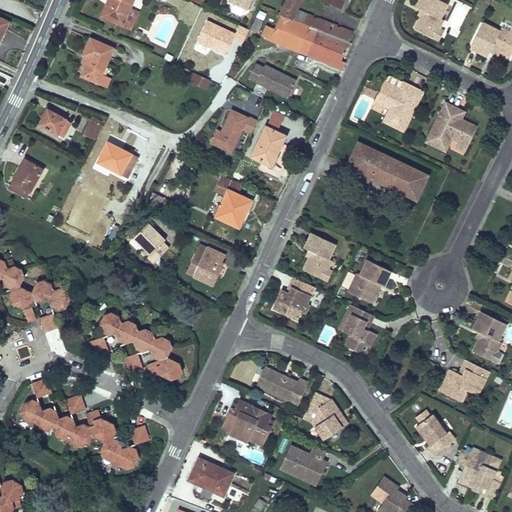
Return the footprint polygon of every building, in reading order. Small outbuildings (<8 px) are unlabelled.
[(130,8),(133,0),(108,0),(107,2),(111,3),(104,17),(123,26),(130,29),(138,12),(130,8)] [(247,10),(251,0),(233,0),(232,3),(247,10)] [(287,0),(281,14),(292,19),(297,9),(301,0),(287,0)] [(320,0),(341,9),(344,0),(320,0)] [(448,4),(440,0),(420,0),(417,7),(421,9),(426,12),(424,16),(422,15),(421,17),(415,29),(435,39),(440,29),(444,20),(440,18),(443,13),(446,15),(448,11),(445,9),(448,4)] [(104,17),(111,3),(107,2),(101,16),(104,17)] [(297,9),(292,19),(349,42),(353,33),(297,9)] [(258,10),(251,29),(258,31),(265,12),(258,10)] [(343,57),(349,42),(292,19),(281,14),(281,15),(275,29),(267,26),(262,36),(270,39),(343,68),(346,62),(344,61),(346,57),(343,57)] [(0,40),(9,22),(0,17),(0,40)] [(500,31),(483,23),(470,48),(488,56),(491,51),(493,45),(497,47),(496,49),(499,51),(510,56),(511,53),(511,27),(504,23),(501,28),(500,31)] [(440,29),(435,39),(439,41),(444,31),(440,29)] [(113,49),(91,39),(83,55),(89,58),(91,58),(89,61),(88,61),(82,75),(98,83),(98,82),(101,74),(113,49)] [(497,47),(493,45),(491,51),(497,54),(499,51),(496,49),(497,47)] [(256,64),(248,78),(288,98),(296,80),(265,65),(264,68),(256,64)] [(110,78),(101,74),(98,82),(106,86),(110,78)] [(206,88),(210,80),(196,74),(193,82),(206,88)] [(384,121),(404,131),(423,91),(409,85),(406,92),(400,89),(403,82),(390,76),(387,77),(385,82),(384,81),(374,101),(384,106),(390,108),(384,121)] [(400,89),(406,92),(409,85),(403,82),(400,89)] [(238,88),(235,94),(246,99),(248,93),(238,88)] [(384,106),(374,101),(372,105),(382,110),(384,106)] [(446,102),(426,142),(446,151),(452,139),(458,141),(468,146),(478,127),(462,119),(456,116),(459,109),(446,102)] [(275,105),(268,120),(279,126),(287,110),(275,105)] [(63,137),(71,122),(48,109),(40,125),(63,137)] [(465,112),(459,109),(456,116),(462,119),(465,112)] [(210,144),(232,154),(244,131),(252,135),(257,120),(231,110),(223,132),(218,129),(210,144)] [(82,133),(96,140),(103,126),(100,124),(90,119),(82,133)] [(286,135),(266,126),(252,156),(272,166),(286,135)] [(466,151),(468,146),(458,141),(456,146),(466,151)] [(402,163),(359,142),(347,166),(391,187),(402,163)] [(108,143),(99,162),(128,177),(138,158),(108,143)] [(43,169),(26,160),(22,168),(21,167),(13,182),(31,192),(43,169)] [(428,175),(402,163),(391,187),(416,199),(428,175)] [(216,215),(215,216),(239,227),(252,200),(238,193),(242,184),(223,175),(216,190),(226,194),(221,205),(216,215)] [(28,197),(31,192),(13,182),(10,188),(28,197)] [(157,194),(152,205),(159,209),(164,198),(157,194)] [(216,215),(221,205),(214,202),(209,212),(216,215)] [(148,223),(134,237),(151,254),(148,257),(154,263),(169,248),(163,242),(165,240),(148,223)] [(77,230),(73,238),(90,246),(93,241),(95,242),(97,239),(77,230)] [(304,247),(309,250),(314,252),(312,256),(310,255),(309,257),(303,269),(323,279),(328,269),(332,260),(329,258),(336,243),(312,232),(304,247)] [(224,255),(207,247),(204,253),(200,250),(195,260),(200,262),(199,264),(194,276),(213,285),(221,268),(216,266),(218,262),(220,263),(224,255)] [(8,268),(15,265),(12,258),(5,261),(0,262),(0,278),(3,278),(8,268)] [(391,271),(367,259),(360,274),(357,273),(348,292),(368,301),(375,287),(373,286),(375,281),(381,285),(384,286),(391,271)] [(194,276),(199,264),(196,263),(191,275),(194,276)] [(8,268),(3,278),(6,286),(10,284),(12,289),(20,286),(21,283),(25,276),(22,269),(17,271),(15,265),(8,268)] [(332,271),(328,269),(323,279),(327,281),(332,271)] [(315,287),(294,277),(289,286),(292,287),(289,293),(287,292),(282,289),(273,309),(296,320),(300,312),(305,314),(309,304),(307,303),(305,302),(308,295),(310,296),(315,287)] [(32,292),(35,300),(39,298),(41,303),(49,300),(54,290),(61,287),(58,280),(51,282),(46,285),(44,279),(37,282),(33,289),(32,292)] [(372,303),(381,285),(375,281),(373,286),(375,287),(368,301),(372,303)] [(20,286),(32,292),(33,289),(21,283),(20,286)] [(32,292),(20,286),(12,289),(13,293),(9,295),(12,303),(24,309),(28,322),(36,319),(32,306),(30,301),(35,300),(32,292)] [(58,311),(66,308),(71,298),(68,291),(63,293),(61,287),(54,290),(49,300),(52,308),(56,306),(58,311)] [(370,313),(351,304),(339,328),(350,334),(354,336),(349,347),(366,355),(376,333),(368,329),(364,327),(370,313)] [(473,328),(479,331),(484,334),(482,338),(480,337),(479,338),(473,351),(493,361),(497,351),(502,342),(498,340),(507,323),(500,320),(482,311),(473,328)] [(59,327),(54,312),(47,315),(52,329),(59,327)] [(108,335),(117,332),(121,322),(129,320),(126,313),(119,315),(113,317),(112,312),(104,314),(100,324),(102,332),(107,330),(108,335)] [(375,315),(370,313),(364,327),(368,329),(375,315)] [(52,329),(47,315),(39,317),(45,332),(52,329)] [(121,322),(117,332),(119,340),(124,339),(125,343),(133,340),(138,331),(136,323),(131,325),(129,320),(121,322)] [(142,351),(150,348),(155,339),(163,336),(160,329),(153,332),(148,334),(146,328),(138,331),(133,340),(136,348),(141,347),(142,351)] [(344,345),(349,347),(354,336),(350,334),(344,345)] [(109,351),(104,336),(96,339),(102,353),(109,351)] [(158,355),(159,359),(168,357),(169,354),(172,347),(170,340),(164,342),(163,336),(155,339),(150,348),(153,356),(158,355)] [(102,353),(96,339),(89,341),(94,356),(102,353)] [(502,353),(497,351),(493,361),(497,363),(502,353)] [(143,367),(138,353),(131,355),(136,370),(143,367)] [(169,354),(168,357),(180,363),(181,360),(169,354)] [(136,370),(131,355),(123,358),(128,372),(136,370)] [(180,363),(168,357),(159,359),(155,361),(147,364),(151,376),(159,374),(171,380),(180,377),(178,372),(183,371),(180,363)] [(440,391),(456,399),(462,388),(466,390),(477,395),(489,371),(466,359),(462,367),(466,369),(463,375),(459,373),(450,369),(440,391)] [(299,378),(298,381),(265,366),(256,386),(289,401),(292,394),(301,398),(309,382),(299,378)] [(47,378),(32,383),(35,389),(49,385),(47,378)] [(52,392),(49,385),(35,389),(37,397),(52,392)] [(466,390),(462,388),(456,399),(461,401),(466,390)] [(348,423),(331,399),(330,399),(315,392),(307,410),(316,415),(312,422),(324,439),(348,423)] [(81,394),(66,399),(69,406),(83,401),(81,394)] [(292,394),(289,401),(298,405),(301,398),(292,394)] [(42,410),(40,402),(35,403),(33,399),(25,402),(21,412),(23,419),(28,417),(30,422),(33,429),(40,427),(38,420),(42,410)] [(262,414),(255,411),(253,406),(239,400),(237,404),(235,409),(231,407),(222,426),(230,430),(229,433),(248,442),(249,439),(264,446),(272,427),(268,425),(270,421),(272,415),(266,412),(262,414)] [(83,401),(69,406),(71,414),(86,409),(83,401)] [(57,410),(52,411),(50,407),(42,410),(38,420),(40,427),(45,425),(47,430),(54,428),(59,418),(57,410)] [(114,423),(101,417),(98,409),(86,413),(91,426),(93,434),(105,440),(113,437),(112,433),(116,431),(114,423)] [(420,423),(421,422),(431,415),(426,409),(416,417),(420,423)] [(420,423),(416,426),(430,445),(429,446),(435,454),(455,439),(449,431),(447,433),(433,414),(431,415),(421,422),(420,423)] [(74,418),(69,420),(67,415),(59,418),(54,428),(57,435),(62,433),(64,439),(71,436),(76,426),(74,418)] [(93,434),(91,426),(86,428),(84,423),(76,426),(71,436),(64,439),(67,446),(74,443),(79,441),(81,447),(88,444),(92,437),(93,434)] [(150,439),(145,425),(138,427),(142,442),(150,439)] [(142,442),(138,427),(130,429),(135,444),(142,442)] [(93,434),(92,437),(104,443),(105,440),(93,434)] [(119,440),(115,442),(113,437),(105,440),(104,443),(100,450),(103,457),(108,455),(110,461),(117,458),(122,448),(119,440)] [(139,456),(136,448),(132,450),(130,445),(122,448),(117,458),(110,461),(113,468),(120,465),(125,464),(127,469),(134,466),(139,456)] [(323,460),(327,451),(314,445),(309,454),(290,445),(283,462),(286,463),(283,469),(310,482),(314,474),(318,476),(320,470),(323,471),(327,462),(323,460)] [(501,459),(488,454),(487,456),(480,453),(474,455),(461,449),(456,461),(465,465),(458,481),(473,487),(473,488),(481,492),(483,486),(487,488),(484,495),(494,499),(501,482),(492,478),(501,459)] [(233,474),(199,458),(190,480),(224,495),(233,474)] [(310,482),(317,485),(323,471),(320,470),(318,476),(314,474),(310,482)] [(401,492),(398,493),(396,492),(397,489),(399,487),(384,476),(371,494),(383,502),(384,511),(409,511),(414,505),(406,499),(408,497),(401,492)] [(22,484),(12,479),(4,481),(5,485),(1,487),(3,495),(13,501),(15,508),(22,506),(20,499),(19,493),(24,492),(22,484)] [(13,501),(3,495),(0,495),(0,511),(9,511),(9,509),(15,508),(13,501)] [(262,510),(266,502),(259,498),(255,505),(262,510)]
